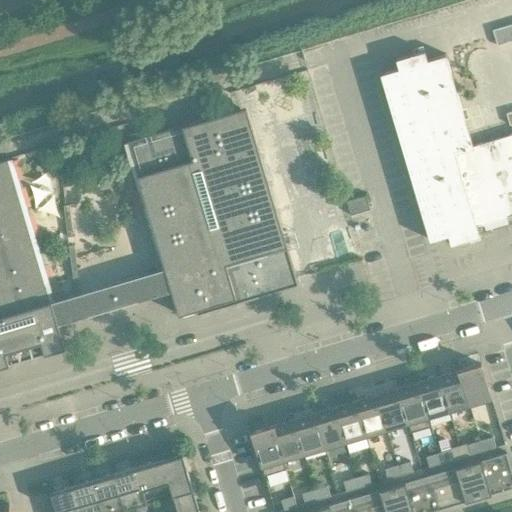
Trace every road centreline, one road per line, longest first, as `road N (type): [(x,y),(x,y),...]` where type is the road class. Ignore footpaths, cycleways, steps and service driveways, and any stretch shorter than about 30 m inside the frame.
road 1 (residential): [(203,394),(497,306)]
road 2 (residential): [(0,455),(203,394)]
road 3 (residential): [(238,511),(203,394)]
